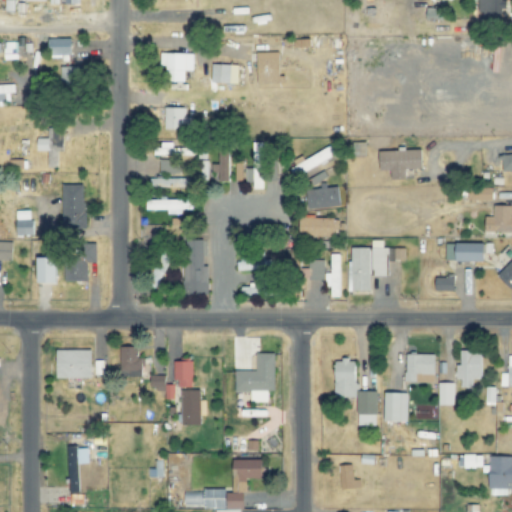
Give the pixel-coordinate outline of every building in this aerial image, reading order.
[(71,38),(48,38),(49,58),(71,57),(71,38)] [(285,76),(279,76),(278,52),(256,52),(257,84),(285,83),(285,76)] [(184,81),(185,70),(192,70),(193,54),(163,53),(162,81),(184,81)] [(238,65),(211,64),(211,83),(237,84),(238,65)] [(60,88),(79,87),(78,66),(60,67),(60,88)] [(0,103),(8,104),(8,94),(13,94),(13,84),(0,84),(0,103)] [(164,129),(190,129),(190,117),(185,117),(185,107),(164,107),(164,129)] [(47,167),(56,167),(56,151),(62,151),(62,128),(48,128),(48,139),(37,139),(36,151),(47,151),(47,167)] [(218,141),(218,160),(211,160),(211,180),(228,181),(230,142),(218,141)] [(252,168),(246,168),(246,182),(253,182),(253,189),(263,189),(263,142),(252,142),(252,168)] [(193,148),(172,147),(172,144),(153,144),(153,154),(193,156),(193,148)] [(293,176),(335,155),(331,146),(289,167),(293,176)] [(422,169),(421,149),(379,150),(379,171),(391,171),(391,179),(405,179),(405,169),(422,169)] [(511,171),(511,154),(502,154),(502,171),(511,171)] [(178,178),(179,160),(159,159),(159,177),(178,178)] [(150,187),(190,186),(189,178),(150,179),(150,187)] [(492,187),(477,187),(478,184),(469,183),(468,200),(492,201),(492,187)] [(84,184),(62,185),(63,229),(85,228),(84,184)] [(307,189),(307,208),(339,207),(339,187),(323,187),(323,189),(307,189)] [(168,210),(168,213),(190,212),(190,199),(146,200),(146,210),(168,210)] [(511,215),(511,216),(511,209),(511,205),(493,205),(493,216),(485,216),(484,231),(511,232),(511,215)] [(31,234),(32,211),(16,211),(16,234),(31,234)] [(334,217),(305,218),(305,236),(334,235),(334,217)] [(207,294),(208,265),(203,265),(203,240),(183,240),(183,293),(207,294)] [(12,242),(0,241),(0,259),(11,260),(12,242)] [(95,243),(69,244),(70,281),(87,281),(86,262),(95,262),(95,243)] [(484,243),(445,243),(445,261),(484,261),(484,243)] [(348,291),(370,291),(370,276),(386,276),(386,259),(405,260),(405,248),(349,247),(348,291)] [(238,256),(238,270),(270,269),(270,256),(238,256)] [(56,258),(37,257),(36,282),(55,283),(56,258)] [(323,260),(308,260),(308,268),(302,268),(302,280),(323,280),(323,260)] [(510,289),(511,287),(511,260),(497,275),(510,289)] [(453,290),(453,277),(435,277),(435,291),(453,290)] [(270,287),(249,290),(250,296),(271,294),(270,287)] [(142,374),(141,357),(137,357),(137,348),(114,348),(115,375),(142,374)] [(56,378),(91,377),(91,350),(55,350),(56,378)] [(481,379),(481,350),(460,351),(460,364),(455,364),(455,380),(460,380),(460,388),(473,387),(473,379),(481,379)] [(274,390),(274,353),(256,353),(256,371),(234,370),(233,392),(250,392),(250,402),(267,402),(268,390),(274,390)] [(434,355),(406,354),(405,381),(416,382),(416,373),(434,374),(434,355)] [(511,386),(511,354),(507,354),(507,373),(500,373),(499,387),(511,386)] [(334,397),(356,398),(357,360),(335,360),(334,397)] [(191,361),(173,361),(173,384),(164,384),(164,381),(150,381),(150,391),(165,391),(165,399),(173,399),(173,387),(191,387),(191,361)] [(453,405),(454,382),(438,382),(438,405),(453,405)] [(181,390),(181,425),(201,424),(200,415),(205,415),(205,400),(200,400),(200,390),(181,390)] [(357,425),(376,425),(376,390),(357,391),(357,425)] [(384,421),(400,422),(401,393),(384,392),(384,421)] [(87,446),(67,447),(69,494),(79,494),(78,464),(88,463),(87,446)] [(482,468),(482,455),(459,454),(458,467),(482,468)] [(489,494),(508,494),(508,489),(511,488),(511,455),(489,456),(489,494)] [(338,466),(341,490),(360,487),(359,479),(353,480),(351,464),(338,466)]
